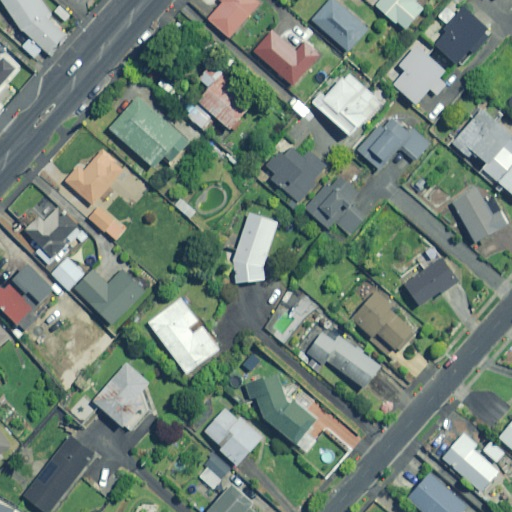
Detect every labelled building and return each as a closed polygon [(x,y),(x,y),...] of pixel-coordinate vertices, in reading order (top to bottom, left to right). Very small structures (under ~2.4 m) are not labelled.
[(0,0),(23,33),(47,57),(66,38),(46,19),(33,0),(0,0)] [(261,3),(257,0),(221,0),(225,2),(209,20),(231,38),(261,3)] [(370,29),(336,0),(331,0),(313,21),(349,53),(370,29)] [(417,0),(382,0),(378,6),(406,31),(424,9),(416,2),(417,0)] [(489,31),(457,0),(425,35),(437,46),(458,65),(489,31)] [(297,53),(273,31),(255,51),(294,86),(321,56),(306,42),(297,53)] [(438,65),(416,45),(398,64),(407,71),(394,85),(417,105),(431,90),(438,96),(447,85),(440,79),(451,66),(443,60),(438,65)] [(255,103),(215,67),(202,81),(211,90),(188,116),(203,129),(215,116),(231,130),(255,103)] [(373,94),(349,73),(327,97),(321,93),(313,102),(352,137),(388,97),(378,88),(373,94)] [(192,145),(137,97),(110,129),(156,169),(165,157),(175,166),(192,145)] [(511,138),(511,134),(482,109),(453,143),(469,157),(474,152),(491,167),(486,171),(511,193),(511,154),(504,148),(511,138)] [(415,130),(393,110),(381,123),(358,150),(382,171),(402,149),(416,162),(431,144),(415,130)] [(293,145),(285,138),(263,163),(277,174),(272,179),(300,203),(316,184),(314,182),(327,167),(310,152),(305,158),(292,147),(293,145)] [(125,170),(103,151),(87,169),(81,164),(66,181),(95,205),(125,170)] [(359,195),(339,175),(307,208),(328,229),(336,222),(350,236),(367,218),(352,203),(359,195)] [(494,216),(478,189),(453,203),(476,244),(510,225),(502,212),(494,216)] [(127,229),(99,205),(89,217),(117,241),(127,229)] [(83,232),(59,208),(45,222),(42,219),(29,233),(43,246),(37,253),(49,264),(65,247),(67,249),(83,232)] [(228,251),(227,266),(234,267),(236,284),(266,281),(264,267),(280,222),(250,211),(236,252),(228,251)] [(85,275),(69,258),(53,274),(69,290),(85,275)] [(460,283),(443,258),(405,285),(421,307),(442,292),(443,295),(460,283)] [(57,289),(30,261),(0,290),(0,306),(25,332),(40,317),(34,311),(57,289)] [(147,293),(124,270),(109,285),(94,270),(76,289),(113,326),(147,293)] [(398,309),(375,288),(349,317),(374,339),(379,334),(396,350),(414,330),(394,312),(398,309)] [(199,322),(182,299),(150,323),(189,375),(221,350),(204,327),(194,335),(190,329),(199,322)] [(300,322),(287,312),(274,329),(287,339),(300,322)] [(335,343),(322,333),(307,353),(324,365),(327,361),(366,389),(382,367),(340,337),(335,343)] [(38,345),(30,351),(37,361),(45,354),(38,345)] [(151,383),(128,363),(94,402),(130,432),(150,408),(138,398),(151,383)] [(288,403),(277,376),(262,379),(245,387),(250,398),(257,400),(265,419),(298,446),(319,422),(296,403),(288,403)] [(98,408),(85,396),(67,416),(80,428),(98,408)] [(238,420),(226,409),(205,432),(222,447),(220,450),(238,467),(264,438),(241,418),(238,420)] [(511,424),(500,438),(511,448),(511,424)] [(0,455),(11,448),(0,432),(0,455)] [(478,446),(465,434),(444,458),(482,492),(499,473),(474,450),(478,446)] [(97,454),(73,436),(25,497),(44,511),(54,511),(86,472),(84,470),(97,454)] [(506,454),(492,442),(484,450),(497,463),(506,454)] [(231,470),(214,455),(197,474),(213,489),(231,470)] [(463,511),(468,507),(431,473),(408,498),(423,511),(463,511)] [(253,505),(233,487),(209,511),(252,511),(250,509),(253,505)]
